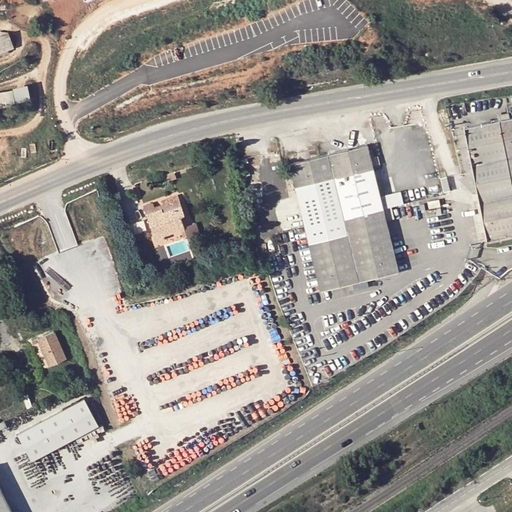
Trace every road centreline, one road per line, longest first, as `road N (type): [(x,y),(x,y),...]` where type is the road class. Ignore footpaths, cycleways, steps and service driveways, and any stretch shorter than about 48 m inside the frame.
road 1 (secondary): [(0,199),(185,131),(511,74)]
road 2 (trunk): [(421,360),(178,511)]
road 3 (trunk): [(231,511),(427,384)]
